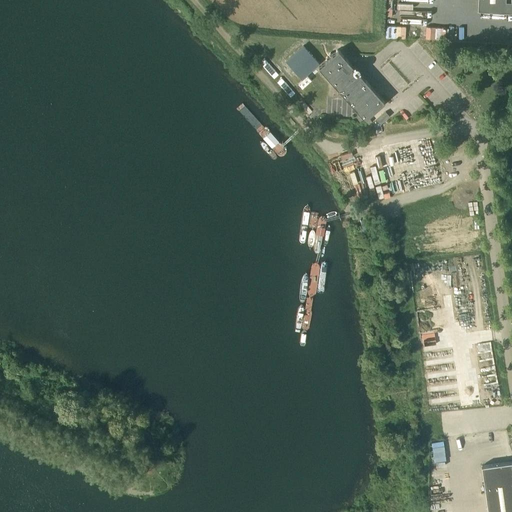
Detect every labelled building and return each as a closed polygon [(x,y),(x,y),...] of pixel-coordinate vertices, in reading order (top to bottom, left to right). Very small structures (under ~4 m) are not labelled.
[(511,10),(511,0),(478,0),(478,9),(511,10)] [(386,25),(385,36),(395,37),(395,25),(386,25)] [(365,119),(385,101),(339,49),(319,67),(365,119)] [(376,120),(380,124),(390,116),(386,111),(376,120)] [(488,511),(511,511),(511,461),(481,466),(488,511)]
